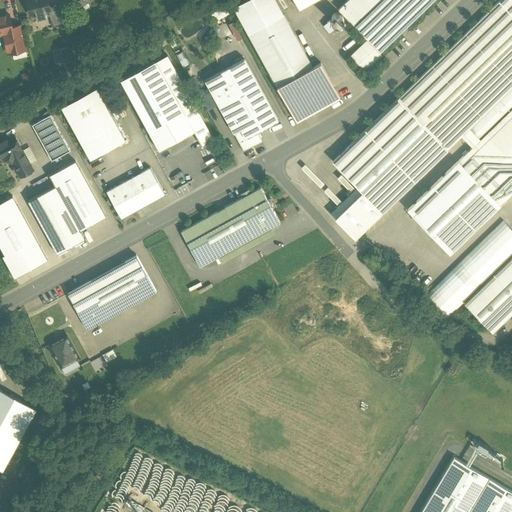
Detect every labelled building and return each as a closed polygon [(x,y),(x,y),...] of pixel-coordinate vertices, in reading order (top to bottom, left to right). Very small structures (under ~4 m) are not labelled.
[(48,0),(26,0),(30,14),(27,15),(32,34),(33,33),(33,32),(42,30),(37,13),(51,10),(48,0)] [(65,0),(57,0),(61,15),(68,13),(65,0)] [(300,123),(341,100),(320,63),(313,68),(274,0),(251,0),(235,9),(300,123)] [(294,0),(300,10),(319,0),(294,0)] [(511,0),(500,0),(333,162),(363,193),(336,219),(355,239),(462,136),(473,147),(511,109),(511,0)] [(348,0),(338,10),(367,40),(380,53),(434,0),(348,0)] [(217,20),(232,14),(227,3),(212,9),(217,20)] [(59,11),(51,13),(55,30),(53,31),(56,45),(67,42),(59,11)] [(336,13),(335,14),(334,14),(333,15),(332,16),(332,17),(331,18),(331,20),(332,21),(332,23),(333,24),(334,25),(335,25),(336,26),(338,26),(340,25),(341,25),(342,24),(343,23),(344,22),(344,21),(344,19),(344,18),(343,17),(343,16),(342,15),(341,14),(340,14),(339,13),(336,13)] [(0,37),(4,36),(4,34),(13,31),(12,27),(9,14),(0,16),(0,37)] [(22,25),(12,27),(13,31),(4,34),(4,36),(5,40),(4,43),(5,50),(10,53),(27,49),(22,25)] [(367,40),(350,56),(367,74),(384,57),(380,53),(367,40)] [(69,47),(55,51),(58,63),(73,59),(69,47)] [(214,139),(167,55),(121,80),(159,150),(194,131),(202,146),(214,139)] [(244,59),(223,70),(239,99),(221,109),(234,133),(241,129),(246,139),(257,132),(278,121),(244,59)] [(239,99),(223,70),(205,80),(211,91),(215,99),(218,104),(221,109),(239,99)] [(97,88),(62,107),(91,159),(126,140),(97,88)] [(211,91),(204,95),(202,91),(198,93),(207,110),(218,104),(215,99),(211,91)] [(511,109),(473,147),(408,210),(450,254),(511,193),(511,109)] [(50,114),(32,125),(52,160),(70,150),(50,114)] [(246,139),(241,129),(234,133),(244,151),(262,141),(257,132),(246,139)] [(33,170),(14,135),(0,142),(0,161),(5,159),(6,160),(11,161),(12,161),(21,176),(33,170)] [(50,176),(55,185),(80,231),(105,217),(75,163),(50,176)] [(150,168),(107,192),(121,219),(165,194),(150,168)] [(80,231),(55,185),(28,200),(58,254),(85,239),(80,231)] [(261,188),(199,222),(218,257),(280,223),(261,188)] [(14,279),(47,261),(12,198),(0,204),(0,248),(4,256),(2,258),(14,279)] [(511,229),(504,221),(426,297),(447,318),(511,254),(511,229)] [(137,256),(68,294),(88,329),(156,291),(137,256)] [(511,256),(464,303),(492,332),(511,313),(511,256)] [(341,290),(326,276),(312,290),(334,311),(357,287),(350,280),(341,290)] [(395,335),(375,318),(381,310),(367,298),(359,308),(373,320),(354,343),(364,352),(368,348),(378,355),(395,335)] [(329,317),(320,327),(324,332),(334,321),(329,317)] [(67,335),(49,345),(62,368),(79,358),(67,335)] [(460,363),(455,360),(448,372),(453,375),(460,363)] [(0,384),(0,465),(7,469),(41,405),(0,384)] [(511,511),(511,491),(454,457),(421,511),(511,511)]
